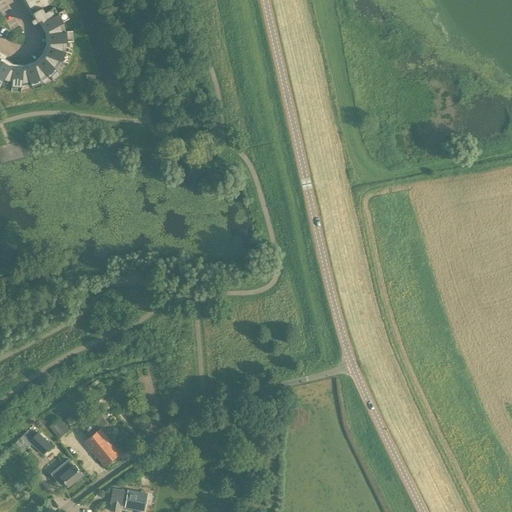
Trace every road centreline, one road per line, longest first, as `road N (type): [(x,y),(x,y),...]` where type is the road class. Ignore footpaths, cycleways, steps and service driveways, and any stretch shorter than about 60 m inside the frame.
road 1 (tertiary): [(353,366),(265,0)]
road 2 (track): [(377,330),(307,0)]
road 3 (unclassified): [(59,511),(204,406),(353,366)]
road 4 (track): [(511,154),(392,173),(366,163),(328,0)]
road 5 (tertiary): [(424,511),(353,366)]
